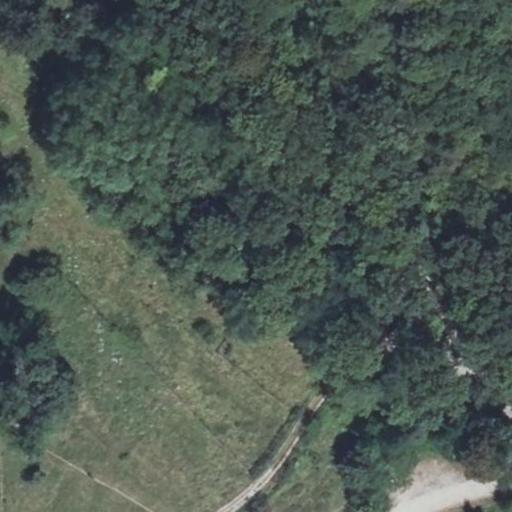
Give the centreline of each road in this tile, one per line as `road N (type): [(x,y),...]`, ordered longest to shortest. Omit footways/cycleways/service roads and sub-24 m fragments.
road 1 (track): [(448,333),(373,143),(314,39),(306,0)]
road 2 (track): [(232,511),(337,382),(385,353),(448,333)]
road 3 (track): [(396,511),(428,487),(511,471)]
